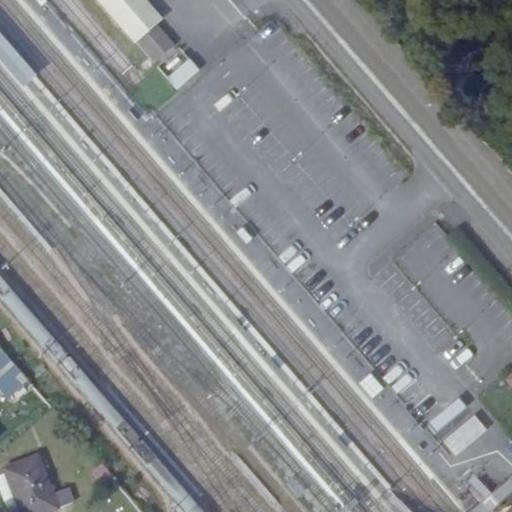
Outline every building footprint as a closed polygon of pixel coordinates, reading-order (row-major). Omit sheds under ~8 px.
[(158,24),(138,0),(97,0),(134,43),(158,24)] [(0,57),(28,90),(36,84),(0,42),(0,57)] [(176,90),(201,76),(192,62),(168,76),(176,90)] [(0,382),(18,405),(34,391),(0,350),(0,382)] [(360,392),(380,402),(387,386),(368,376),(360,392)] [(490,434),(475,417),(445,443),(460,460),(490,434)] [(59,511),(39,462),(10,474),(25,511),(59,511)]
